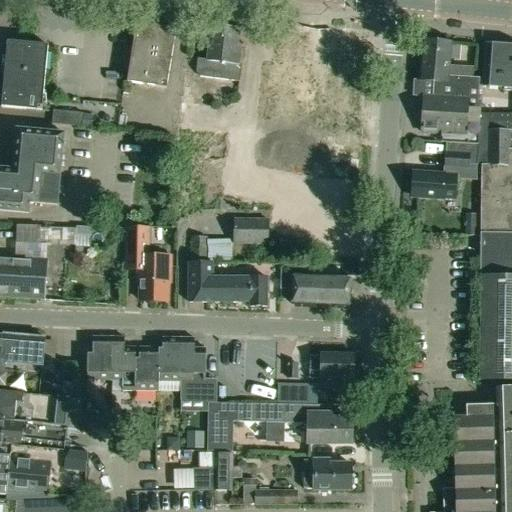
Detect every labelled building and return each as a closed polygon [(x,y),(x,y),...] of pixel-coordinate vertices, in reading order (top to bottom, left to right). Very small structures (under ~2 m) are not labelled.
[(126,82),(166,88),(175,29),(136,22),(126,82)] [(236,48),(239,30),(211,26),(207,60),(197,59),(195,75),(226,79),(226,78),(239,80),(241,65),(238,65),(240,48),(236,48)] [(337,30),(270,26),(268,60),(348,65),(349,42),(337,41),(337,30)] [(469,79),(469,77),(449,75),(451,43),(421,41),(419,80),(429,81),(428,97),(424,97),(421,132),(441,133),(440,143),(477,145),(480,101),(477,101),(479,79),(469,79)] [(0,94),(2,95),(1,107),(41,111),(47,45),(7,42),(4,77),(0,76),(0,94)] [(487,45),(484,86),(504,87),(505,90),(511,90),(511,44),(508,45),(507,47),(503,46),(501,44),(492,43),(490,45),(487,45)] [(367,119),(365,87),(296,90),(296,104),(304,104),(305,120),(315,119),(315,115),(326,114),(326,121),(367,119)] [(51,124),(89,128),(90,116),(83,115),(83,114),(53,111),(51,124)] [(511,379),(511,114),(494,114),(493,130),(486,130),(486,164),(481,164),(479,277),(481,277),(480,379),(511,379)] [(11,169),(0,167),(0,209),(27,212),(28,202),(56,204),(63,133),(16,128),(11,169)] [(315,145),(314,169),(339,169),(340,146),(315,145)] [(444,166),(468,168),(469,154),(445,152),(444,166)] [(213,190),(232,188),(230,165),(211,167),(213,190)] [(443,174),(413,173),(412,196),(442,198),(443,195),(455,195),(456,171),(444,170),(443,174)] [(233,219),(233,243),(267,244),(267,220),(233,219)] [(15,225),(13,244),(37,245),(38,226),(15,225)] [(90,227),(75,226),(75,227),(74,245),(89,246),(90,227)] [(138,273),(138,282),(140,282),(140,301),(167,301),(167,283),(170,283),(170,267),(167,267),(167,257),(149,257),(149,228),(124,228),(124,272),(138,273)] [(207,261),(207,237),(191,237),(191,262),(207,261)] [(0,297),(43,300),(46,260),(0,256),(0,297)] [(232,304),(232,302),(249,302),(249,306),(266,306),(266,277),(212,278),(212,263),(188,263),(188,302),(222,302),(222,304),(232,304)] [(281,263),(280,289),(292,290),(291,303),(349,306),(350,278),(305,276),(305,264),(281,263)] [(0,388),(39,392),(44,337),(3,333),(3,336),(0,335),(0,388)] [(92,336),(92,353),(88,353),(87,381),(110,381),(111,336),(92,336)] [(110,381),(121,381),(121,391),(133,391),(134,352),(123,352),(124,336),(111,336),(110,381)] [(180,382),(181,338),(162,337),(162,347),(158,347),(157,391),(158,391),(158,381),(180,382)] [(180,403),(204,403),(204,377),(204,347),(194,347),(194,338),(181,338),(180,382),(180,391),(180,403)] [(133,391),(157,391),(158,347),(138,347),(138,352),(134,352),(133,391)] [(321,353),(321,355),(309,355),(309,379),(320,379),(320,390),(338,390),(338,379),(353,379),(353,353),(321,353)] [(297,363),(287,363),(287,378),(297,378),(297,363)] [(276,404),(309,405),(309,385),(277,384),(276,404)] [(511,511),(511,387),(497,388),(498,404),(465,405),(466,417),(452,417),(454,488),(442,488),(442,511),(511,511)] [(0,420),(67,427),(68,427),(71,398),(38,395),(39,392),(0,388),(0,420)] [(309,405),(276,404),(208,403),(207,451),(232,451),(233,422),(303,423),(303,425),(308,425),(307,442),(351,443),(351,419),(318,419),(318,405),(309,405)] [(0,444),(24,447),(24,439),(65,443),(67,427),(0,420),(0,444)] [(166,451),(178,451),(178,438),(167,438),(166,451)] [(0,495),(5,496),(6,490),(46,494),(47,493),(84,497),(88,454),(64,452),(65,443),(24,439),(24,447),(0,444),(0,495)] [(231,453),(213,453),(198,453),(198,469),(192,469),(193,490),(212,490),(212,491),(231,491),(231,453)] [(314,459),(314,460),(303,460),(303,489),(314,489),(314,490),(350,490),(350,464),(329,464),(329,459),(314,459)] [(171,469),(172,489),(191,488),(190,468),(171,469)] [(296,504),(296,491),(255,491),(255,480),(244,480),(244,487),(243,487),(243,506),(255,506),(255,504),(296,504)] [(0,511),(77,511),(78,509),(81,509),(81,498),(11,500),(0,499),(0,511)]
